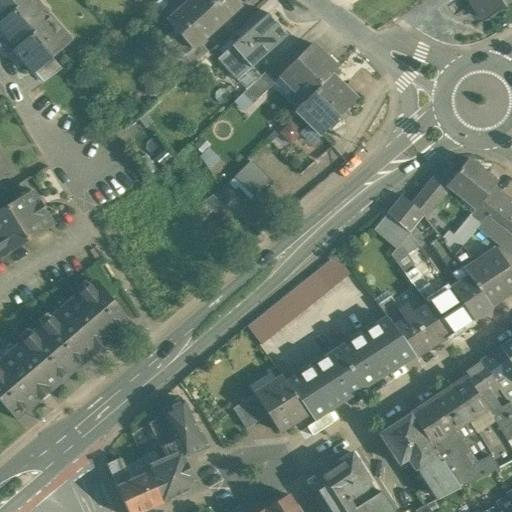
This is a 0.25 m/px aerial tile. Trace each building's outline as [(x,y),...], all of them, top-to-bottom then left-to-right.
[(71,42),(33,0),(0,0),(0,17),(2,20),(0,21),(0,24),(1,23),(13,37),(11,40),(12,41),(13,40),(18,46),(13,51),(14,52),(17,50),(25,58),(22,61),(34,75),(35,73),(52,58),(71,42)] [(191,0),(167,22),(178,35),(173,40),(186,54),(199,43),(240,6),(234,0),(191,0)] [(511,0),(468,0),(474,8),(476,6),(486,19),(511,0)] [(268,13),(224,53),(237,67),(244,60),(251,68),(287,35),(277,25),(278,24),(268,13)] [(186,54),(179,60),(188,70),(207,53),(199,43),(186,54)] [(311,44),(279,76),(305,101),(331,75),(337,70),(311,44)] [(52,58),(35,73),(43,82),(61,69),(52,58)] [(265,72),(243,94),(253,104),(275,83),(265,72)] [(356,100),(331,75),(305,101),(295,111),(310,126),(316,120),(326,130),(356,100)] [(210,148),(199,155),(217,179),(227,171),(210,148)] [(497,182),(469,159),(457,174),(446,187),(448,189),(475,210),(494,186),(497,182)] [(271,183),(250,162),(234,177),(256,198),(269,185),(271,183)] [(411,204),(401,196),(387,214),(388,215),(409,234),(423,217),(424,218),(448,189),(446,187),(457,174),(451,170),(441,182),(434,176),(411,204)] [(269,185),(256,198),(262,205),(276,191),(269,185)] [(475,210),(471,215),(481,223),(486,216),(489,213),(502,197),(504,194),(494,186),(475,210)] [(32,191),(0,211),(0,257),(53,225),(32,191)] [(511,204),(502,197),(489,213),(486,216),(511,236),(511,204)] [(204,203),(186,220),(192,229),(212,211),(204,203)] [(471,214),(453,235),(463,244),(477,227),(481,223),(471,215),(471,214)] [(409,234),(388,215),(376,229),(397,247),(409,234)] [(511,247),(511,236),(486,216),(481,223),(477,227),(509,252),(511,247)] [(397,247),(391,255),(405,275),(415,268),(428,259),(409,234),(397,247)] [(438,236),(429,244),(435,253),(445,246),(438,236)] [(445,246),(435,253),(458,284),(468,278),(463,271),(464,271),(445,246)] [(464,271),(463,271),(468,278),(489,306),(511,290),(511,274),(496,250),(464,271)] [(337,257),(290,290),(293,294),(302,308),(349,275),(337,257)] [(415,268),(405,275),(414,287),(423,280),(415,268)] [(458,284),(450,289),(472,320),(491,308),(489,306),(468,278),(458,284)] [(436,298),(423,280),(414,287),(426,304),(436,298)] [(129,322),(94,281),(0,361),(0,401),(16,420),(129,322)] [(472,320),(450,289),(436,298),(426,304),(449,335),(472,320)] [(293,294),(246,326),(259,344),(306,312),(302,308),(293,294)] [(402,314),(390,297),(389,298),(387,294),(383,296),(385,300),(377,305),(387,319),(389,322),(402,314)] [(424,309),(394,329),(413,355),(415,357),(445,338),(424,309)] [(387,319),(338,351),(362,388),(413,355),(394,329),(389,322),(387,319)] [(511,340),(500,349),(511,366),(511,340)] [(511,372),(511,366),(500,349),(480,362),(498,389),(491,394),(500,408),(507,403),(511,399),(511,387),(506,377),(511,372)] [(338,351),(287,384),(308,414),(312,420),(362,388),(338,351)] [(511,410),(507,403),(500,408),(491,394),(498,389),(480,362),(464,374),(481,401),(482,400),(506,440),(507,439),(511,436),(511,410)] [(466,378),(410,415),(437,456),(459,488),(478,478),(471,467),(458,447),(465,443),(457,430),(470,422),(491,456),(489,457),(497,469),(511,461),(511,447),(507,439),(506,440),(482,400),(481,401),(464,374),(463,374),(466,378)] [(282,377),(254,395),(268,416),(278,433),(308,414),(287,384),(282,377)] [(254,395),(233,409),(246,430),(268,416),(254,395)] [(207,446),(181,397),(168,404),(170,408),(161,412),(163,415),(176,441),(183,457),(207,446)] [(164,415),(148,425),(158,451),(162,449),(162,448),(176,441),(164,415)] [(410,415),(380,435),(399,465),(408,459),(415,470),(419,468),(437,456),(410,415)] [(176,441),(162,448),(162,449),(167,458),(145,468),(147,473),(148,473),(161,504),(196,487),(183,457),(176,441)] [(351,453),(308,481),(326,511),(394,511),(382,491),(378,494),(351,453)] [(437,456),(419,468),(439,499),(459,488),(437,456)] [(489,457),(471,467),(478,478),(497,469),(489,457)] [(119,459),(106,464),(116,487),(129,481),(123,467),(119,459)] [(142,459),(123,467),(129,481),(116,487),(127,511),(142,511),(161,504),(148,473),(147,473),(145,468),(142,459)] [(510,499),(487,511),(511,511),(511,493),(508,495),(510,499)] [(298,511),(288,495),(264,510),(265,511),(298,511)]
